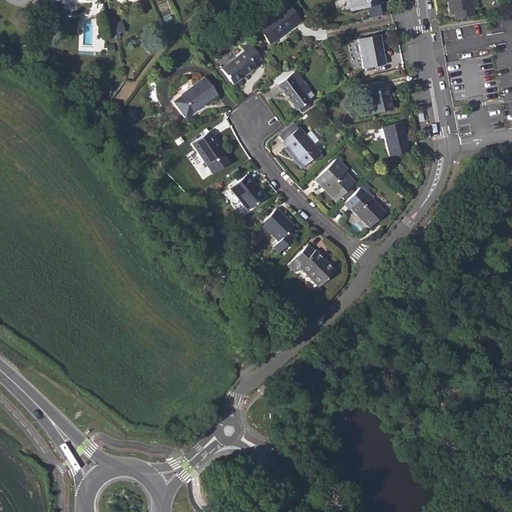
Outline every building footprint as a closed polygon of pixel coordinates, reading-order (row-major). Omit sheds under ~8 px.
[(294,0),(292,0),(290,2),(299,15),(303,12),(294,0)] [(379,0),(347,0),(350,10),(381,4),(379,0)] [(445,0),(447,11),(454,10),(455,18),(471,16),(470,8),(470,7),(475,6),(474,0),(445,0)] [(256,26),(269,43),(300,20),(287,3),(256,26)] [(357,39),(362,69),(384,65),(379,35),(357,39)] [(221,69),(233,84),(256,67),(254,64),(261,58),(249,43),(242,48),(244,51),(221,69)] [(277,84),(296,109),(308,100),(298,86),(303,82),(294,71),(277,84)] [(193,112),(217,94),(204,76),(179,95),(181,96),(172,102),(184,117),(192,111),(193,112)] [(366,92),(371,114),(391,109),(386,88),(383,88),(381,80),(363,85),(365,92),(366,92)] [(313,96),(303,82),(298,86),(308,100),(313,96)] [(309,112),(313,115),(318,110),(314,106),(309,112)] [(125,115),(131,123),(137,119),(132,110),(125,115)] [(381,126),(388,156),(407,152),(400,122),(381,126)] [(320,152),(313,144),(305,135),(298,127),(281,142),(303,167),(320,152)] [(223,154),(216,145),(214,140),(216,138),(210,130),(190,143),(206,166),(223,154)] [(310,130),(305,135),(313,144),(318,139),(310,130)] [(282,151),(299,171),(303,167),(281,142),(279,143),(284,148),(282,151)] [(314,179),(322,188),(324,185),(327,188),(325,191),(335,201),(354,182),(344,172),(346,170),(335,159),(314,179)] [(229,188),(247,210),(264,197),(245,175),(229,188)] [(368,189),(363,184),(344,202),(369,228),(384,212),(372,199),(373,197),(366,191),(368,189)] [(272,246),(278,252),(292,237),(287,232),(292,226),(275,209),(259,224),(277,241),(272,246)] [(297,266),(318,286),(334,270),(314,250),(313,251),(306,245),(286,264),(292,271),(297,266)]
